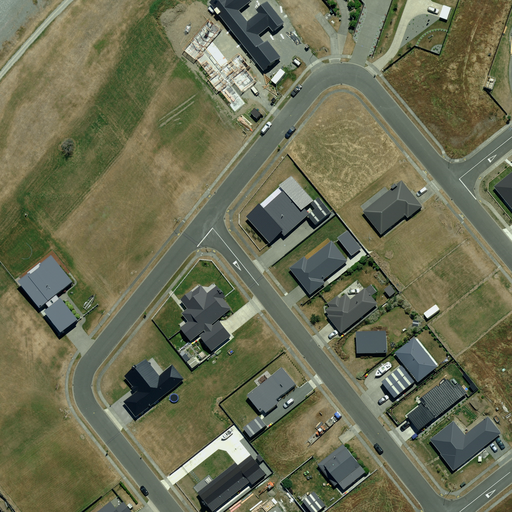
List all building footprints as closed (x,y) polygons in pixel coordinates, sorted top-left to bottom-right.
[(447,6),(438,3),(433,18),(442,21),(447,6)] [(257,207),(242,220),(264,248),(309,207),(289,180),(279,190),(282,194),(261,212),(257,207)] [(403,182),(362,212),(381,236),(421,206),(403,182)] [(303,216),(312,228),(326,217),(316,205),(303,216)] [(325,242),(286,271),(305,296),(343,267),(325,242)] [(45,259),(15,285),(56,332),(71,319),(54,296),(67,284),(45,259)] [(194,287),(178,301),(184,308),(177,315),(183,322),(174,330),(186,343),(193,337),(207,352),(225,336),(212,322),(228,309),(210,289),(202,296),(194,287)] [(318,312),(334,335),(376,307),(365,290),(350,301),(345,294),(318,312)] [(382,330),(356,330),(356,351),(382,351),(382,330)] [(412,338),(390,353),(412,382),(433,367),(412,338)] [(157,380),(143,364),(123,381),(134,395),(125,402),(137,416),(180,381),(170,369),(157,380)] [(297,385),(284,368),(243,398),(257,416),(297,385)] [(395,371),(376,386),(388,401),(408,386),(395,371)] [(408,417),(419,432),(466,397),(449,375),(417,399),(422,406),(408,417)] [(254,417),(237,430),(245,441),(262,428),(254,417)] [(449,423),(426,437),(448,468),(498,433),(486,417),(460,436),(449,423)] [(322,463),(339,489),(364,472),(347,446),(322,463)] [(235,468),(194,499),(204,511),(210,511),(241,488),(244,490),(262,477),(248,460),(237,470),(235,468)] [(310,493),(298,503),(305,511),(314,511),(321,506),(310,493)] [(130,511),(124,505),(118,511),(112,503),(100,511),(130,511)]
